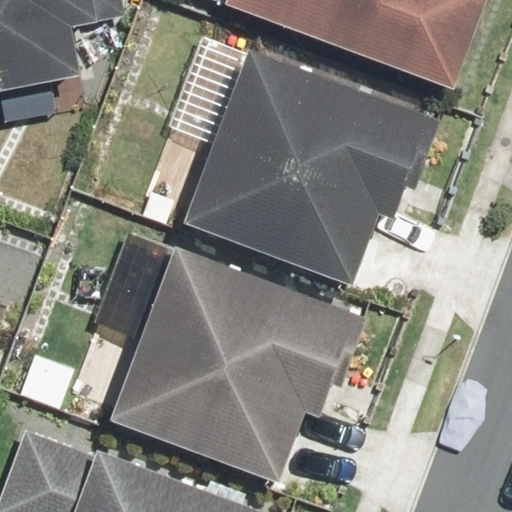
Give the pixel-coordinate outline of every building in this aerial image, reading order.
[(0,0),(0,92),(92,73),(82,25),(109,20),(105,0),(0,0)] [(241,4),(464,87),(496,0),(218,0),(240,8),(241,4)] [(193,219),(363,282),(388,213),(405,220),(426,160),(434,163),(451,118),(259,47),(193,219)] [(120,418),(288,480),(315,410),(330,416),(351,359),(360,362),(378,315),(185,244),(120,418)] [(283,511),(106,447),(103,455),(30,428),(0,509),(0,511),(283,511)]
